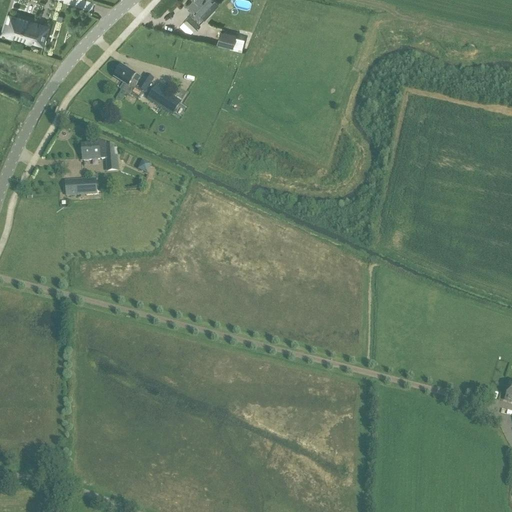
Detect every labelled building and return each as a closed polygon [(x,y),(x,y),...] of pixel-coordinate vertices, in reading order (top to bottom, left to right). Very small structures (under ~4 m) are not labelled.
[(213,0),(193,0),(189,5),(195,11),(191,15),(190,15),(184,22),(194,32),(201,25),(200,24),(205,18),(200,14),(213,0)] [(9,13),(6,22),(5,23),(1,34),(5,35),(5,37),(31,46),(32,43),(44,47),(50,26),(17,15),(17,16),(9,13)] [(235,36),(220,32),(217,44),(232,48),(235,36)] [(129,97),(130,96),(138,101),(144,93),(138,89),(136,87),(138,83),(137,83),(140,78),(121,66),(114,78),(123,84),(120,91),(129,97)] [(144,93),(145,94),(153,80),(147,76),(138,89),(144,93)] [(182,103),(181,103),(168,95),(156,87),(147,100),(172,117),(182,103)] [(169,93),(168,95),(181,103),(186,94),(177,88),(173,95),(169,93)] [(98,145),(81,147),(83,161),(106,159),(106,162),(116,161),(115,154),(113,154),(113,146),(106,147),(106,143),(97,141),(98,145)] [(150,166),(142,162),(139,170),(147,174),(150,166)] [(85,179),(65,181),(66,195),(70,194),(70,197),(86,195),(85,179)]
